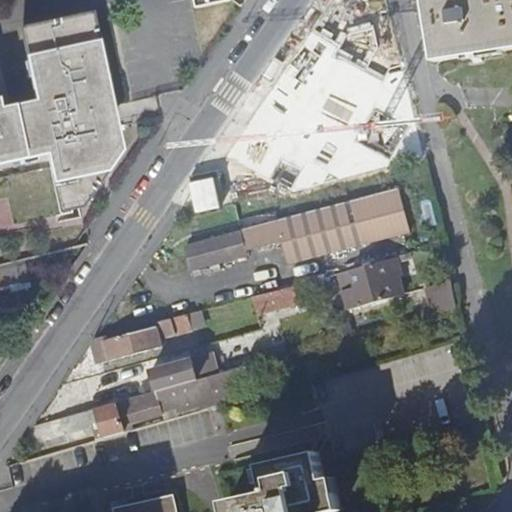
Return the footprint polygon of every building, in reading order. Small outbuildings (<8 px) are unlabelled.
[(511,0),(426,0),(436,60),(511,47),(511,0)] [(22,37),(28,66),(30,66),(33,80),(31,80),(37,109),(0,116),(0,162),(16,159),(33,155),(46,152),(50,166),(56,165),(60,178),(53,180),(61,211),(79,208),(85,199),(94,186),(117,154),(114,141),(116,140),(113,125),(105,126),(99,99),(102,98),(101,96),(92,52),(89,37),(86,23),(22,37)] [(97,35),(89,37),(92,52),(100,50),(97,35)] [(327,84),(312,110),(337,122),(363,79),(374,76),(367,50),(323,63),(327,84)] [(386,57),(374,59),(376,71),(388,69),(386,57)] [(30,66),(28,66),(23,67),(26,81),(31,80),(33,80),(30,66)] [(282,160),(290,192),(422,158),(402,70),(374,76),(363,79),(337,122),(312,110),(299,131),(282,160)] [(274,137),(309,90),(288,74),(253,122),(274,137)] [(107,95),(101,96),(102,98),(99,99),(105,126),(113,125),(107,95)] [(276,136),(282,160),(299,131),(276,136)] [(33,155),(16,159),(18,166),(34,162),(33,155)] [(56,165),(50,166),(53,180),(60,178),(56,165)] [(98,190),(94,186),(85,199),(90,203),(98,190)] [(410,232),(400,190),(277,221),(288,263),(410,232)] [(280,239),(276,222),(241,230),(245,247),(280,239)] [(245,255),(240,231),(185,244),(191,269),(245,255)] [(355,309),(402,296),(397,277),(400,277),(396,264),(363,274),(368,294),(352,298),(355,309)] [(451,282),(426,289),(433,314),(457,307),(451,282)] [(286,306),(281,289),(254,296),(258,313),(286,306)] [(105,336),(95,339),(91,345),(91,347),(98,346),(104,368),(125,362),(124,357),(163,347),(160,338),(192,328),(188,314),(156,322),(157,326),(106,340),(105,336)] [(475,419),(452,341),(314,381),(336,457),(475,419)] [(192,381),(198,380),(192,359),(151,370),(156,391),(192,381)] [(253,364),(198,380),(192,381),(156,391),(97,408),(74,415),(62,418),(66,434),(89,428),(91,423),(100,420),(105,438),(124,432),(123,426),(157,416),(176,408),(178,413),(199,406),(205,404),(207,408),(227,402),(234,400),(230,390),(251,384),(248,375),(256,373),(253,364)] [(251,384),(230,390),(234,400),(253,394),(251,384)] [(325,478),(319,451),(261,464),(267,492),(228,501),(230,511),(322,511),(341,508),(338,492),(332,493),(329,478),(325,478)] [(115,511),(179,511),(176,495),(114,509),(115,511)]
